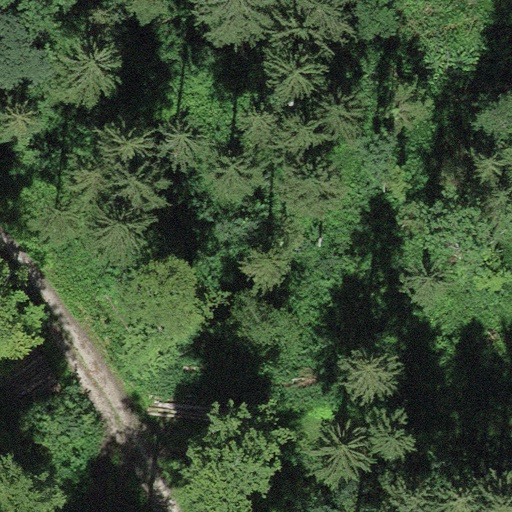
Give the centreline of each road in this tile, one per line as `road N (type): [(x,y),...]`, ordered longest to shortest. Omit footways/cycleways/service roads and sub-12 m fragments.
road 1 (track): [(87,511),(167,399),(485,511)]
road 2 (track): [(0,166),(167,399),(203,511)]
